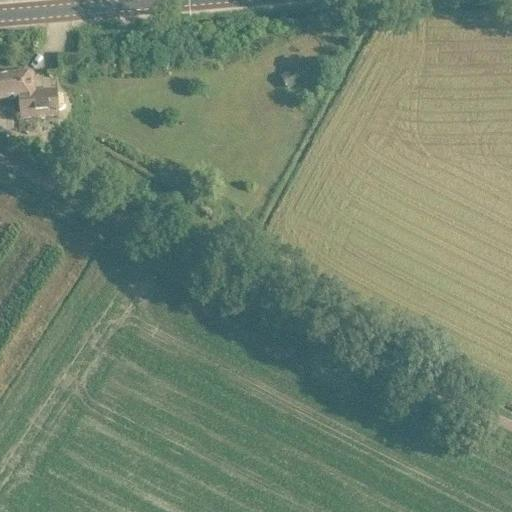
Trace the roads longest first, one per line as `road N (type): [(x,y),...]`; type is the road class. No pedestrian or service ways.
road 1 (track): [(0,171),(307,341)]
road 2 (secondary): [(185,0),(0,16)]
